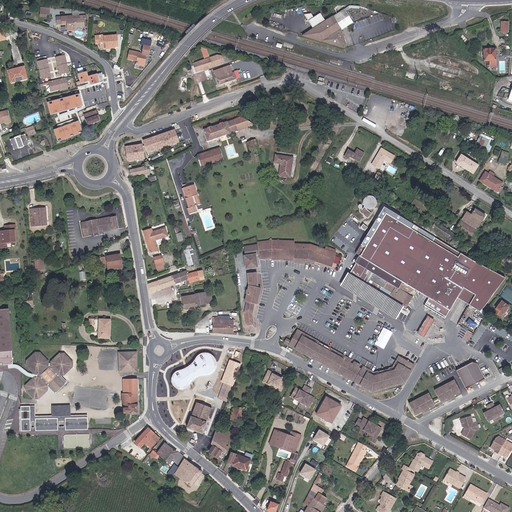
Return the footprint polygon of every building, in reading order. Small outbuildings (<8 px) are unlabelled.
[(313,29),(302,36),(344,51),(346,47),(342,31),(354,24),(345,9),(326,21),(320,14),(314,18),(311,13),(304,14),(313,29)] [(72,29),(84,29),(84,21),(85,20),(85,17),(80,17),(80,20),(67,19),(67,16),(56,15),(55,22),(66,23),(66,30),(71,31),(72,29)] [(507,25),(500,24),(499,36),(506,36),(507,25)] [(99,51),(114,51),(115,41),(117,41),(117,38),(110,38),(110,40),(99,40),(99,51)] [(210,56),(207,46),(202,48),(205,58),(210,56)] [(133,54),(130,67),(135,67),(136,66),(141,66),(149,67),(151,57),(152,58),(154,49),(147,48),(146,56),(133,54)] [(486,67),(492,67),(492,51),(480,50),(479,63),(487,63),(486,67)] [(194,64),(197,72),(205,69),(209,68),(225,63),(223,57),(216,56),(194,64)] [(67,74),(62,57),(53,59),(58,76),(65,74),(67,74)] [(50,78),(46,61),(36,64),(41,81),(47,79),(50,78)] [(222,84),(238,78),(236,72),(234,72),(232,65),(217,70),(222,84)] [(142,77),(150,77),(149,67),(141,66),(142,77)] [(10,84),(28,78),(25,67),(7,72),(10,84)] [(104,81),(102,72),(90,75),(89,70),(79,73),(81,82),(91,80),(92,84),(104,81)] [(67,89),(64,79),(48,84),(50,93),(67,89)] [(83,96),(90,95),(87,85),(80,87),(83,96)] [(99,113),(93,115),(89,101),(83,102),(90,129),(103,124),(99,113)] [(6,123),(11,122),(7,110),(0,112),(0,122),(5,121),(6,123)] [(211,129),(214,139),(260,124),(247,117),(211,129)] [(58,141),(84,133),(80,120),(55,128),(58,141)] [(27,129),(28,133),(32,132),(33,135),(37,134),(34,127),(27,129)] [(26,145),(29,144),(26,134),(12,139),(14,148),(19,147),(20,149),(26,147),(26,145)] [(490,151),(492,146),(488,144),(491,139),(480,134),(475,145),(490,151)] [(134,162),(162,153),(158,140),(134,148),(134,162)] [(258,149),(263,147),(261,140),(253,142),(255,150),(258,149)] [(390,161),(394,155),(381,147),(372,163),(379,167),(384,158),(390,161)] [(208,166),(227,160),(223,148),(204,155),(208,166)] [(351,157),(360,162),(364,154),(357,149),(355,153),(348,149),(344,156),(349,159),(351,157)] [(505,164),(509,152),(503,150),(499,162),(505,164)] [(473,174),(479,165),(461,154),(455,163),(473,174)] [(284,175),(291,176),(285,155),(281,155),(279,162),(286,163),(284,175)] [(291,176),(295,176),(298,157),(285,155),(291,176)] [(503,187),(501,186),(503,182),(492,175),(488,173),(486,171),(480,180),(497,191),(498,190),(500,192),(503,187)] [(375,182),(382,187),(385,183),(377,178),(375,182)] [(195,196),(201,194),(198,184),(188,187),(190,197),(189,197),(192,207),(191,208),(192,213),(200,211),(198,205),(195,196)] [(198,205),(204,204),(201,194),(195,196),(198,205)] [(379,202),(380,200),(379,198),(377,196),(376,195),(375,194),(373,194),(371,194),(369,195),(368,195),(366,197),(366,198),(365,199),(365,201),(365,202),(366,205),(368,207),(370,208),(372,208),(373,208),(375,208),(377,207),(378,205),(379,203),(379,202)] [(374,212),(370,208),(368,207),(366,205),(364,207),(364,206),(363,207),(362,207),(361,207),(361,212),(364,213),(370,218),(374,212)] [(464,292),(465,293),(470,296),(475,300),(469,309),(479,316),(480,316),(487,312),(499,291),(505,281),(476,265),(473,263),(437,238),(434,243),(431,240),(434,236),(416,224),(413,228),(389,211),(366,248),(364,247),(358,256),(360,257),(347,278),(376,296),(379,292),(380,293),(381,294),(378,298),(384,302),(387,298),(389,299),(388,300),(405,311),(412,300),(410,298),(414,292),(428,301),(424,308),(445,321),(456,305),(458,302),(464,292)] [(466,227),(476,233),(486,219),(476,212),(472,217),(466,227)] [(38,230),(49,230),(48,216),(45,216),(45,213),(32,214),(33,222),(37,222),(38,230)] [(462,224),(466,227),(472,217),(468,214),(462,224)] [(429,224),(435,228),(438,222),(432,219),(429,224)] [(108,236),(107,232),(112,231),(113,236),(118,235),(116,222),(99,224),(96,226),(96,224),(82,226),(83,239),(108,236)] [(451,239),(455,234),(438,222),(435,228),(451,239)] [(152,253),(161,250),(156,230),(147,233),(152,253)] [(162,243),(169,241),(166,230),(159,232),(162,243)] [(178,241),(184,239),(182,232),(176,233),(178,241)] [(9,246),(17,246),(16,234),(9,235),(8,235),(0,235),(0,246),(7,246),(9,246)] [(451,239),(455,242),(459,237),(455,234),(451,239)] [(252,269),(259,268),(258,264),(257,257),(262,257),(262,260),(274,259),(296,258),(296,254),(308,254),(333,263),(337,253),(335,253),(336,250),(327,247),(326,249),(312,244),(297,245),(297,241),(274,242),(260,244),(261,247),(247,248),(248,258),(249,268),(252,268),(252,269)] [(189,262),(197,260),(195,251),(187,253),(189,262)] [(168,268),(176,266),(172,253),(164,255),(168,268)] [(332,266),(333,263),(308,254),(296,254),(296,258),(307,257),(332,266)] [(158,266),(164,264),(162,256),(155,258),(158,266)] [(111,273),(120,272),(119,260),(106,262),(107,274),(111,274),(111,273)] [(41,270),(45,270),(44,264),(36,265),(37,275),(42,274),(41,270)] [(196,281),(206,277),(203,270),(189,275),(191,281),(195,280),(196,281)] [(195,280),(191,281),(189,275),(187,271),(173,276),(176,285),(187,281),(189,286),(192,285),(194,289),(198,287),(196,281),(195,280)] [(262,291),(259,290),(258,274),(249,275),(250,287),(249,291),(247,291),(245,299),(247,299),(246,302),(247,302),(245,312),(246,315),(245,315),(246,324),(248,326),(252,325),(254,323),(252,314),(255,305),(258,305),(262,291)] [(150,285),(152,293),(176,285),(173,276),(150,285)] [(511,288),(507,286),(501,295),(511,302),(511,288)] [(207,303),(214,301),(212,290),(205,291),(204,292),(207,303)] [(186,307),(207,303),(204,292),(197,293),(183,296),(186,307)] [(464,292),(458,302),(469,309),(475,300),(470,296),(465,293),(464,292)] [(378,298),(381,294),(380,293),(377,298),(386,304),(388,300),(389,299),(387,298),(384,302),(378,298)] [(495,311),(501,315),(506,306),(500,302),(495,311)] [(14,365),(10,310),(0,310),(0,362),(12,362),(13,365),(14,365)] [(224,332),(233,332),(233,320),(219,320),(219,318),(217,318),(217,332),(224,332)] [(420,333),(425,336),(433,323),(428,319),(420,333)] [(469,319),(467,324),(476,328),(479,323),(469,319)] [(103,331),(105,331),(105,321),(94,321),(94,341),(102,341),(103,331)] [(351,358),(324,343),(298,330),(297,333),(349,361),(351,358)] [(352,363),(349,361),(297,333),(292,341),(288,338),(286,342),(295,347),(338,370),(373,390),(404,381),(414,362),(402,356),(394,369),(374,375),(363,369),(360,367),(357,366),(352,363)] [(32,368),(33,369),(36,373),(38,374),(43,368),(44,368),(48,364),(48,361),(45,357),(43,357),(38,351),(36,351),(33,355),(31,357),(30,357),(26,360),(26,364),(29,368),(32,368)] [(70,368),(73,365),(73,361),(70,357),(69,357),(63,352),(62,352),(57,357),(55,357),(51,360),(51,365),(54,368),(56,368),(61,374),(63,374),(69,368),(70,368)] [(137,372),(136,352),(119,352),(120,373),(137,372)] [(178,370),(175,371),(172,374),(171,378),(171,383),(175,388),(181,390),(186,388),(189,384),(192,380),(196,378),(200,376),(204,375),(209,375),(214,373),(216,368),(216,361),(213,356),(207,353),(201,353),(196,356),(194,360),(190,365),(184,369),(178,370)] [(363,369),(374,375),(394,369),(402,356),(399,354),(392,366),(374,371),(365,366),(363,369)] [(371,368),(374,363),(363,356),(360,362),(371,368)] [(229,359),(221,382),(232,386),(241,364),(229,359)] [(467,387),(480,381),(487,377),(479,362),(474,360),(459,368),(458,369),(467,387)] [(68,381),(64,376),(61,374),(56,368),(54,368),(51,365),(48,364),(44,368),(43,368),(38,374),(37,376),(38,376),(42,381),(44,382),(48,385),(56,394),(68,381)] [(36,373),(31,374),(27,372),(24,369),(22,368),(21,367),(18,365),(16,365),(14,365),(13,365),(8,365),(8,368),(11,368),(14,368),(17,368),(22,373),(23,374),(25,375),(27,376),(31,377),(36,376),(37,376),(38,374),(36,373)] [(48,390),(48,389),(48,385),(44,382),(42,381),(38,376),(37,376),(36,376),(31,381),(29,381),(26,385),(26,389),(29,393),(30,393),(31,393),(36,398),(38,398),(42,393),(44,393),(48,390)] [(283,390),(286,383),(282,381),(281,382),(279,381),(279,380),(273,377),(273,378),(269,376),(264,385),(276,391),(277,390),(278,390),(280,389),(283,390)] [(123,412),(138,412),(137,379),(128,379),(128,402),(123,402),(123,412)] [(456,393),(462,390),(456,379),(437,389),(442,400),(449,397),(447,395),(455,391),(456,393)] [(232,387),(222,384),(218,396),(227,399),(232,387)] [(291,399),(301,404),(308,390),(304,388),(302,392),(297,389),(291,399)] [(301,404),(309,408),(315,398),(309,395),(311,392),(308,390),(301,404)] [(449,397),(450,399),(457,396),(456,393),(455,391),(447,395),(449,397)] [(431,406),(437,403),(431,392),(411,403),(417,414),(423,410),(422,408),(429,404),(431,406)] [(502,414),(506,412),(501,403),(496,405),(494,401),(488,404),(490,409),(485,411),(489,420),(494,418),(502,414)] [(187,428),(203,433),(211,407),(196,402),(187,428)] [(425,413),(432,409),(431,406),(429,404),(422,408),(423,410),(425,413)] [(19,409),(19,431),(88,430),(87,415),(71,415),(70,406),(52,406),(52,416),(35,416),(35,406),(21,406),(21,409),(19,409)] [(238,431),(241,432),(248,413),(236,408),(232,420),(241,423),(238,431)] [(328,419),(342,426),(348,415),(344,413),(342,416),(341,416),(342,414),(339,412),(340,411),(333,408),(328,419)] [(477,429),(480,428),(476,416),(472,417),(471,415),(463,418),(464,419),(461,420),(463,426),(465,425),(465,427),(467,426),(468,427),(466,428),(467,429),(466,429),(463,434),(471,438),(477,429)] [(378,430),(378,429),(363,421),(361,424),(358,422),(354,429),(370,438),(368,442),(375,446),(377,443),(375,442),(381,432),(378,430)] [(150,448),(155,442),(157,443),(161,439),(148,428),(135,442),(141,448),(145,443),(150,448)] [(325,446),(332,435),(320,428),(314,439),(325,446)] [(231,444),(230,443),(233,432),(228,430),(227,434),(219,431),(212,448),(215,449),(211,456),(224,465),(229,457),(228,456),(230,451),(229,450),(231,444)] [(284,449),(288,438),(275,433),(270,447),(278,449),(279,446),(284,449)] [(503,452),(508,455),(511,448),(511,442),(499,435),(494,437),(490,445),(496,449),(495,450),(502,454),(503,452)] [(286,453),(294,456),(299,442),(288,438),(284,449),(287,450),(286,453)] [(163,455),(173,462),(181,453),(169,444),(161,453),(159,456),(161,458),(163,455)] [(368,447),(360,444),(348,468),(357,473),(363,460),(362,460),(363,458),(364,458),(367,452),(366,451),(368,447)] [(157,458),(159,456),(161,453),(157,450),(153,455),(157,458)] [(234,470),(248,475),(252,463),(246,460),(233,456),(229,466),(235,469),(234,470)] [(291,466),(295,467),(299,458),(294,456),(291,466)] [(190,457),(185,463),(179,473),(195,485),(201,476),(205,470),(190,457)] [(404,472),(411,476),(415,468),(422,472),(426,465),(423,463),(422,464),(418,462),(418,459),(414,457),(410,458),(411,462),(409,466),(407,464),(403,472),(404,472)] [(306,463),(301,474),(313,479),(318,468),(306,463)] [(292,468),(295,469),(295,467),(291,466),(287,464),(286,466),(283,473),(290,475),(292,468)] [(460,486),(466,476),(450,467),(444,478),(460,486)] [(400,489),(406,478),(402,476),(404,472),(403,472),(397,469),(395,472),(396,473),(393,480),(395,481),(394,483),(393,483),(390,489),(398,494),(400,489)] [(278,482),(284,484),(286,478),(289,479),(290,475),(283,473),(282,476),(280,475),(278,482)] [(329,503),(322,499),(329,489),(324,485),(325,483),(320,480),(311,498),(319,503),(326,507),(329,503)] [(469,486),(463,497),(470,500),(471,497),(481,503),(486,493),(480,490),(479,492),(469,486)] [(404,497),(406,492),(400,489),(398,494),(404,497)] [(384,511),(389,503),(377,497),(374,501),(375,501),(373,505),(375,505),(377,507),(375,508),(373,511),(372,511),(384,511)] [(483,508),(489,511),(505,511),(508,508),(500,503),(498,505),(496,504),(488,499),(483,508)] [(268,511),(277,511),(280,506),(276,505),(276,503),(274,502),(273,504),(272,504),(268,511)] [(324,511),(327,508),(326,507),(319,503),(312,511),(324,511)]
